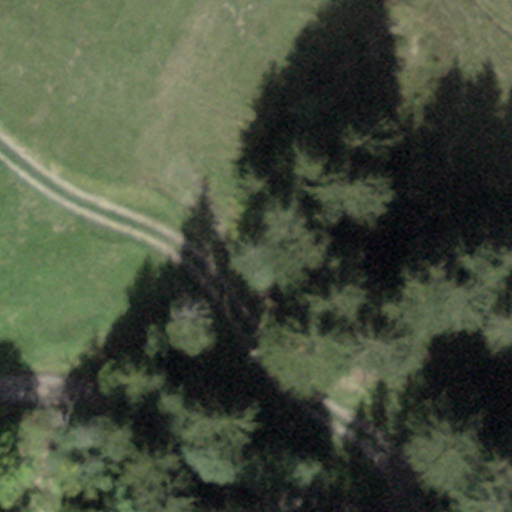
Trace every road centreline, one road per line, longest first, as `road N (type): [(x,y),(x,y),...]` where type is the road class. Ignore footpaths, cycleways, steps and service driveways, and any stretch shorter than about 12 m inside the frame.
road 1 (track): [(403,511),(370,442),(285,392),(176,250),(60,196),(0,148)]
road 2 (track): [(388,511),(253,441),(63,392),(0,392)]
